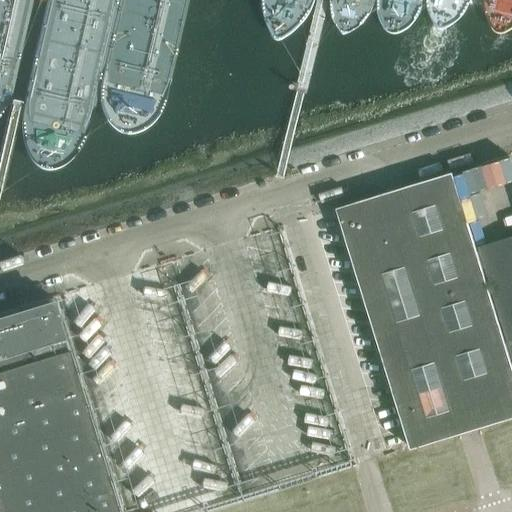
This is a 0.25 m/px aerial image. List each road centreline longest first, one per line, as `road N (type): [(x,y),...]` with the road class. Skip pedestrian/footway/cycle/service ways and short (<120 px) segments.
road 1 (unclassified): [(511,122),(0,279)]
road 2 (unknown): [(175,225),(182,319),(161,360),(127,376)]
